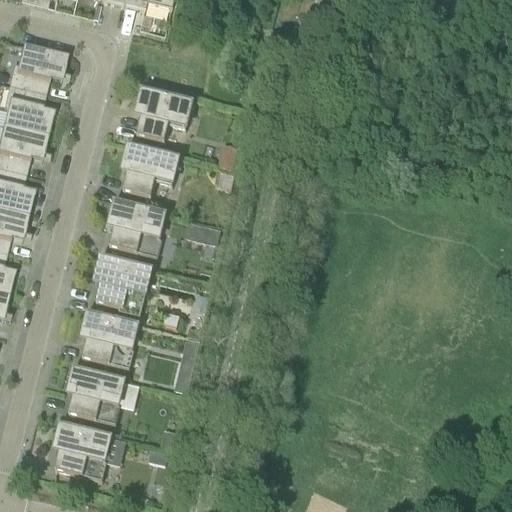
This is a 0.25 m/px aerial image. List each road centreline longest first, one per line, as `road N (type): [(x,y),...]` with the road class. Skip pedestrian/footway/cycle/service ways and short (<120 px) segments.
road 1 (residential): [(0,21),(85,42),(99,55),(100,73),(0,491)]
road 2 (residential): [(198,511),(306,43)]
